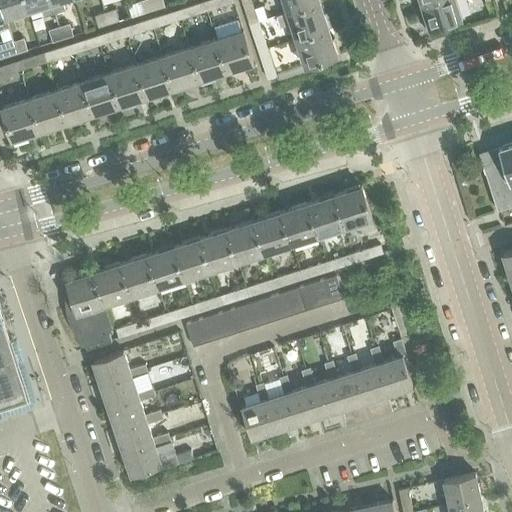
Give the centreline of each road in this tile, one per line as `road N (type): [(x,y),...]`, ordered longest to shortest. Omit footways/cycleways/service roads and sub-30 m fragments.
road 1 (tertiary): [(405,80),(0,207)]
road 2 (tertiary): [(11,233),(416,120)]
road 3 (residential): [(511,423),(416,120)]
road 4 (residential): [(102,511),(11,233)]
road 5 (residential): [(245,477),(207,346),(332,310)]
road 6 (residential): [(245,477),(426,418)]
